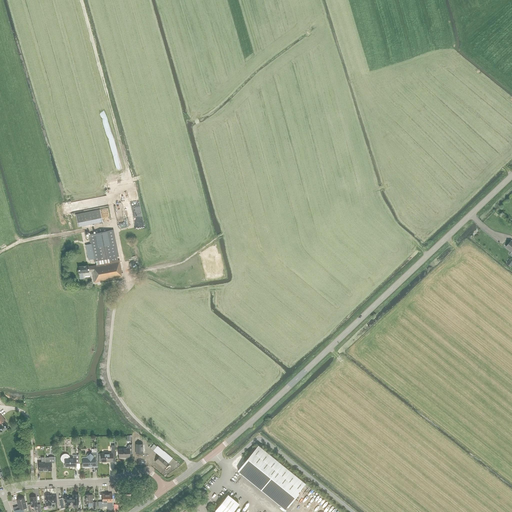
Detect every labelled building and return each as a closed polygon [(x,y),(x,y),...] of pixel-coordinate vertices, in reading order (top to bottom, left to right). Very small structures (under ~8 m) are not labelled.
[(141,222),(135,191),(128,193),(134,223),(141,222)] [(78,227),(102,222),(99,209),(75,214),(78,227)] [(118,260),(117,257),(119,256),(113,229),(88,234),(94,261),(108,258),(109,262),(95,265),(96,266),(88,266),(88,265),(78,266),(79,273),(89,272),(92,272),(94,283),(122,278),(121,273),(122,273),(119,260),(118,260)] [(111,453),(102,453),(102,454),(102,462),(112,462),(115,462),(115,445),(111,445),(111,453)] [(119,458),(129,458),(129,453),(132,453),(132,445),(129,445),(126,449),(119,449),(119,458)] [(168,463),(173,458),(157,446),(157,447),(153,451),(159,456),(155,462),(163,469),(168,463)] [(285,509),(305,484),(259,446),(238,471),(285,509)] [(85,467),(95,466),(94,463),(97,463),(97,453),(90,453),(89,454),(88,455),(87,456),(87,458),(84,458),(85,467)] [(69,458),(68,456),(67,455),(65,454),(63,455),(62,457),(61,458),(62,460),(63,462),(65,462),(65,467),(75,467),(75,463),(79,463),(79,455),(73,455),(73,458),(69,458)] [(45,458),(45,471),(52,471),(51,463),(54,463),(54,457),(49,457),(49,458),(45,458)] [(102,506),(107,506),(107,494),(102,494),(102,502),(98,502),(98,507),(102,507),(102,506)] [(51,496),(51,495),(45,496),(45,505),(48,505),(49,508),(51,507),(51,503),(56,502),(56,496),(51,496)] [(78,507),(78,495),(73,495),(73,497),(67,497),(67,496),(63,498),(66,506),(70,504),(70,503),(73,503),(73,508),(78,507)] [(228,495),(226,497),(215,510),(216,511),(231,511),(237,505),(239,503),(228,495)] [(37,505),(36,497),(30,498),(31,507),(34,506),(35,510),(38,510),(37,511),(38,511),(41,511),(40,504),(37,505)] [(19,509),(14,510),(14,511),(23,511),(23,509),(26,508),(24,498),(16,500),(18,506),(19,509)]
